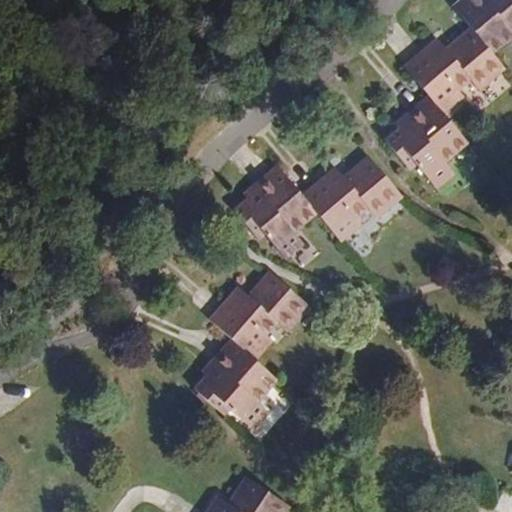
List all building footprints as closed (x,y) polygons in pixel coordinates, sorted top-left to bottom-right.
[(511,37),(511,30),(486,0),(460,0),(452,7),(471,28),(493,54),(511,37)] [(511,0),(486,0),(511,30),(511,0)] [(506,69),(493,54),(470,28),(446,50),(471,80),(480,91),(506,69)] [(471,80),(446,50),(437,40),(404,68),(428,96),(444,114),(464,97),(458,91),(471,80)] [(469,144),(444,114),(428,96),(405,115),(411,122),(446,163),(469,144)] [(400,130),(411,122),(405,115),(395,124),(400,130)] [(446,163),(411,122),(400,130),(385,143),(409,172),(417,166),(437,189),(455,174),(446,163)] [(403,197),(369,157),(343,178),(368,208),(377,218),(403,197)] [(317,214),(302,196),(278,168),(255,186),(259,191),(294,233),(317,214)] [(368,208),(343,178),(334,168),(302,196),(317,214),(341,242),(361,225),(356,218),(368,208)] [(248,199),(259,191),(255,186),(245,196),(248,199)] [(294,233),(259,191),(248,199),(233,212),(259,242),(265,237),(285,261),(304,245),(294,233)] [(310,308),(271,272),(248,297),(277,323),(287,332),(310,308)] [(266,336),(277,323),(248,297),(239,289),(210,321),(231,341),(255,361),(272,341),(266,336)] [(278,381),(255,361),(231,341),(211,363),(216,367),(258,403),(278,381)] [(206,378),(216,367),(211,363),(202,374),(206,378)] [(258,403),(216,367),(206,378),(195,391),(224,416),(229,411),(253,432),(269,413),(258,403)] [(285,511),(289,506),(246,478),(228,504),(238,511),(285,511)] [(494,511),(511,511),(511,491),(505,487),(489,508),(494,511)] [(238,511),(228,504),(216,497),(206,511),(238,511)]
